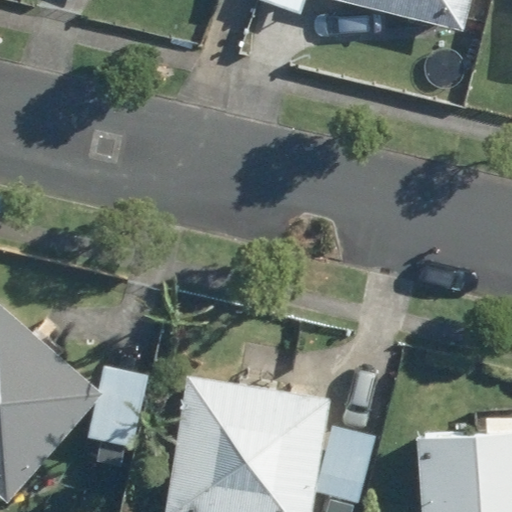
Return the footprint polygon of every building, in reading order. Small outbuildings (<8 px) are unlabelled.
[(257,0),(257,3),(298,19),(305,0),(257,0)] [(468,0),(331,0),(460,32),(468,0)] [(96,393),(0,308),(0,496),(3,499),(96,393)] [(141,372),(102,365),(86,458),(125,464),(141,372)] [(307,511),(326,401),(182,377),(159,511),(307,511)] [(511,511),(511,431),(412,438),(417,511),(511,511)]
